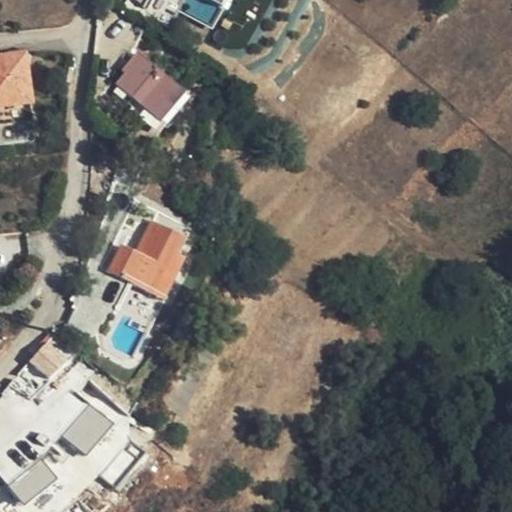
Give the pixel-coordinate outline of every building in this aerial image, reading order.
[(156,121),(183,88),(141,54),(113,86),(156,121)] [(0,59),(0,122),(31,120),(25,58),(0,59)] [(177,252),(181,254),(188,239),(152,223),(145,238),(153,241),(146,256),(139,252),(124,245),(109,276),(131,286),(115,319),(119,321),(125,309),(140,317),(151,292),(157,295),(177,252)] [(153,241),(145,238),(139,252),(146,256),(153,241)] [(189,258),(181,254),(177,252),(157,295),(169,300),(189,258)] [(50,385),(70,363),(48,341),(29,363),(50,385)] [(120,491),(151,456),(69,382),(0,458),(0,482),(33,511),(63,511),(99,473),(120,491)]
